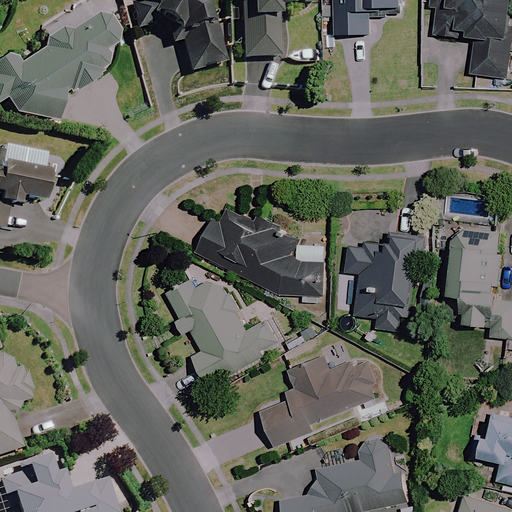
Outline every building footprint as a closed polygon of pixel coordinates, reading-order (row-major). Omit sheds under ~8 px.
[(124,0),(133,36),(156,30),(178,47),(185,76),(220,68),(216,50),(203,0),(124,0)] [(307,9),(307,0),(234,0),(235,3),(238,3),(239,61),(277,60),(276,9),(307,9)] [(401,11),(401,0),(332,0),(333,37),(370,37),(371,11),(401,11)] [(507,82),(510,0),(433,0),(432,37),(470,39),(468,81),(507,82)] [(17,55),(7,53),(0,57),(0,100),(6,96),(16,111),(58,120),(63,97),(103,70),(109,53),(106,48),(117,42),(120,28),(110,14),(97,12),(72,28),(61,26),(46,36),(44,46),(20,62),(17,55)] [(16,158),(0,154),(0,209),(10,210),(12,198),(34,202),(39,173),(15,168),(16,158)] [(298,302),(320,304),(324,247),(297,245),(300,237),(224,205),(217,223),(202,217),(186,256),(276,294),(299,296),(298,302)] [(499,234),(446,230),(442,296),(463,298),(462,326),(488,327),(488,339),(511,340),(511,303),(495,302),(499,234)] [(388,233),(387,246),(362,243),(361,250),(348,248),(345,274),(359,275),(354,317),(376,320),(374,331),(400,334),(403,306),(411,307),(414,282),(419,237),(388,233)] [(218,278),(171,302),(179,317),(172,321),(179,335),(189,330),(202,355),(193,359),(207,387),(266,357),(264,352),(279,345),(266,320),(244,331),(234,313),(241,310),(232,293),(227,296),(218,278)] [(310,427),(375,400),(368,384),(376,381),(365,356),(328,371),(322,357),(288,371),(295,390),(284,395),(287,402),(258,413),(273,449),(312,433),(310,427)] [(0,359),(0,456),(18,451),(5,411),(30,403),(20,370),(10,373),(5,358),(0,359)] [(499,466),(495,481),(500,483),(498,492),(511,495),(511,419),(491,414),(485,438),(474,436),(469,458),(499,466)] [(393,475),(385,440),(357,446),(361,462),(309,473),(314,494),(278,502),(280,511),(369,511),(404,504),(398,474),(393,475)] [(16,476),(0,481),(0,496),(4,510),(9,508),(9,511),(111,511),(103,483),(61,496),(49,457),(14,468),(16,476)] [(509,511),(510,510),(463,496),(458,511),(509,511)]
